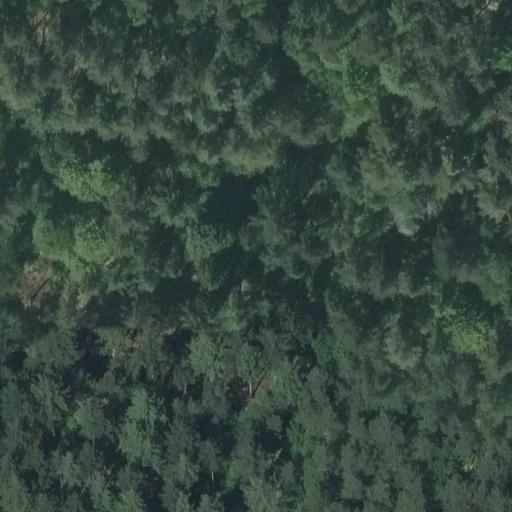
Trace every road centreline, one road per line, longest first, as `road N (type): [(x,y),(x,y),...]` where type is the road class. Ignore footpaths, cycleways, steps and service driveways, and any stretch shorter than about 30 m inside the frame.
road 1 (track): [(0,237),(511,336)]
road 2 (unknown): [(511,210),(493,215),(418,273),(316,318),(278,511)]
